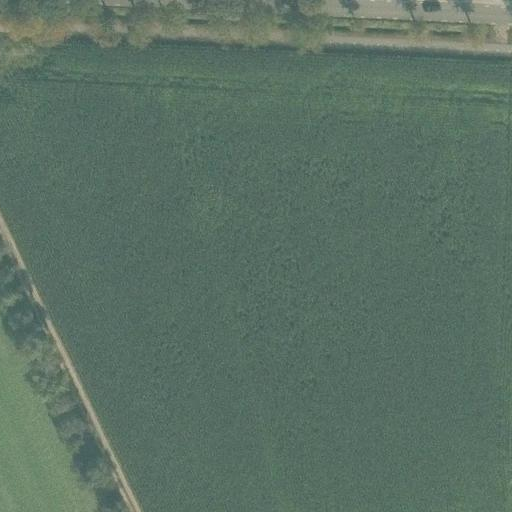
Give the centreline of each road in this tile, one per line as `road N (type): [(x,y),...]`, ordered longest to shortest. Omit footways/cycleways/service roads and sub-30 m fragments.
road 1 (tertiary): [(511,17),(175,0)]
road 2 (track): [(128,511),(0,237)]
